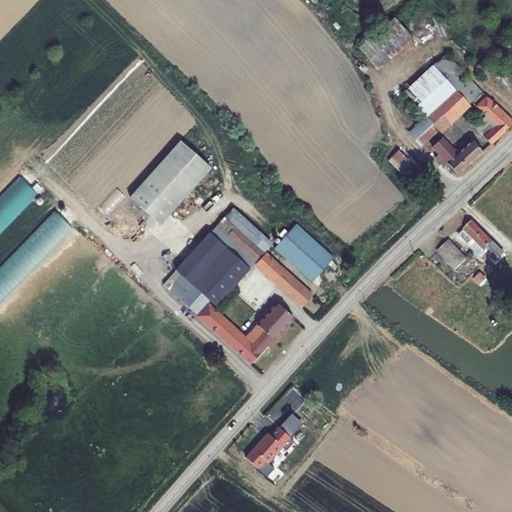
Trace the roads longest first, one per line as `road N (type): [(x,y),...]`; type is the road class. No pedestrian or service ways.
road 1 (tertiary): [(166,511),(381,261),(511,143)]
road 2 (unknown): [(264,398),(65,201)]
